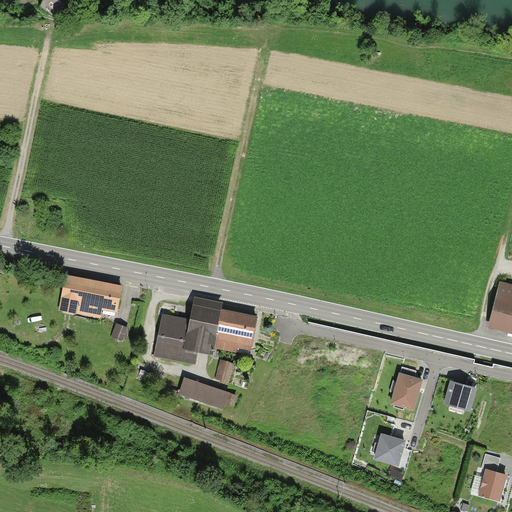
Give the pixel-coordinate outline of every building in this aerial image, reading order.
[(64,3),(58,0),(43,0),(40,6),(42,10),(54,18),(64,3)] [(111,284),(66,276),(60,311),(102,320),(104,312),(118,314),(123,287),(111,284)] [(511,284),(501,282),(489,329),(511,335),(511,284)] [(195,297),(193,304),(222,310),(223,302),(195,297)] [(215,348),(222,310),(193,304),(190,320),(184,351),(198,354),(213,357),(215,348)] [(252,351),(258,317),(222,310),(215,348),(238,352),(238,349),(252,351)] [(156,355),(196,364),(198,354),(184,351),(190,320),(164,314),(156,355)] [(117,324),(112,339),(125,343),(130,328),(117,324)] [(235,364),(220,361),(216,380),(230,384),(235,364)] [(422,380),(401,373),(393,402),(414,408),(422,380)] [(237,397),(185,378),(179,395),(223,410),(226,403),(234,406),(237,397)] [(477,389),(451,382),(445,405),(471,412),(477,389)] [(405,441),(383,435),(376,458),(399,464),(405,441)] [(479,495),(500,501),(508,476),(486,469),(479,495)]
